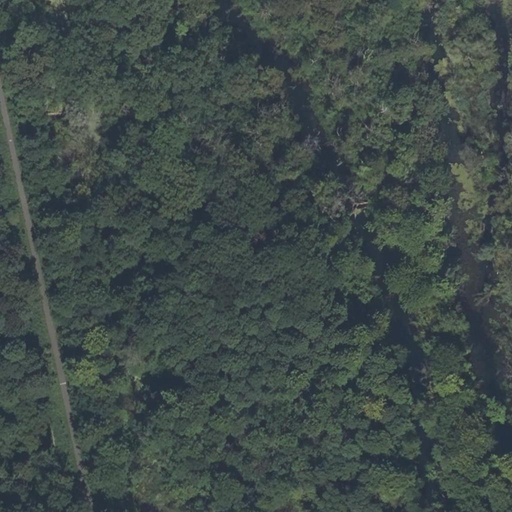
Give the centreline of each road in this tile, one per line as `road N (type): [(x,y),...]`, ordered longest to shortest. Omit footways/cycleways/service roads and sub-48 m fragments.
road 1 (track): [(89,511),(0,99)]
road 2 (unknown): [(69,511),(0,191)]
